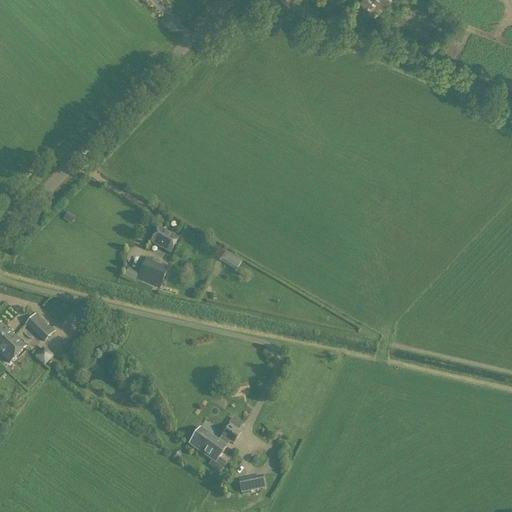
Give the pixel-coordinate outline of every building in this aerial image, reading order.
[(360,0),(358,2),(375,18),(391,0),(360,0)] [(178,240),(158,229),(150,243),(169,254),(178,240)] [(236,272),(238,268),(242,262),(232,256),(228,262),(226,266),(236,272)] [(168,268),(147,260),(146,260),(137,280),(160,289),(168,268)] [(134,281),(137,275),(126,271),(123,277),(134,281)] [(25,325),(44,343),(55,332),(48,325),(47,327),(35,315),(25,325)] [(0,325),(0,354),(10,364),(25,348),(1,325),(0,325)] [(33,358),(44,367),(53,357),(42,348),(33,358)] [(236,386),(238,396),(249,394),(248,384),(236,386)] [(214,438),(202,455),(215,465),(227,448),(230,444),(233,446),(242,434),(229,425),(221,437),(221,438),(218,442),(214,438)] [(202,455),(214,438),(200,429),(189,446),(202,455)] [(241,495),(265,490),(262,476),(238,481),(241,495)]
